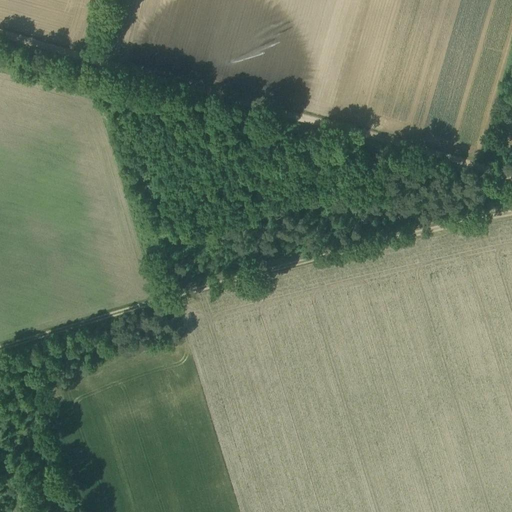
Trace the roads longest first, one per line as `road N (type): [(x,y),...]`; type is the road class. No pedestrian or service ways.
road 1 (track): [(511,177),(0,34)]
road 2 (track): [(511,212),(170,294),(0,350)]
